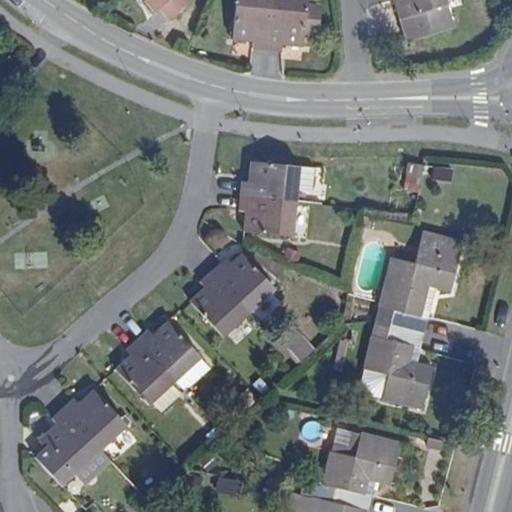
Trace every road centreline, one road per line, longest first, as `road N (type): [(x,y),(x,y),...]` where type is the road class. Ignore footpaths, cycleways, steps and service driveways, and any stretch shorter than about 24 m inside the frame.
road 1 (residential): [(10,379),(55,359),(175,251),(216,86)]
road 2 (residential): [(216,86),(124,52),(43,0)]
road 3 (tertiary): [(511,371),(476,511)]
road 4 (residential): [(357,100),(216,86)]
road 5 (residential): [(511,75),(476,91),(380,99)]
road 6 (residential): [(10,379),(14,511)]
road 7 (residential): [(380,99),(511,113)]
